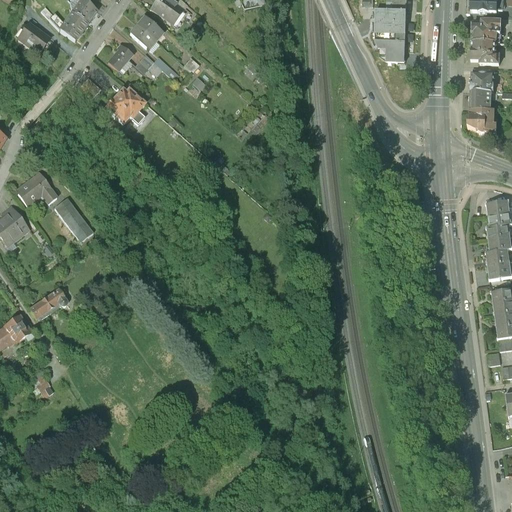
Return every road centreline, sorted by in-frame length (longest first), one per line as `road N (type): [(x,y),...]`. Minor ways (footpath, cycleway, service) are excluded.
road 1 (secondary): [(440,150),(485,511)]
road 2 (secondary): [(341,26),(381,110),(397,130),(440,150)]
road 3 (secondary): [(440,150),(443,0)]
